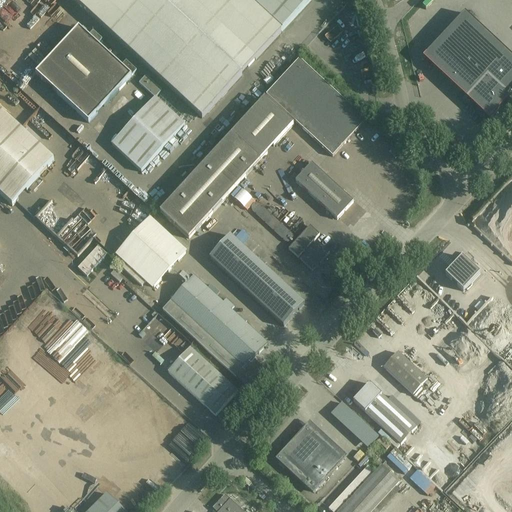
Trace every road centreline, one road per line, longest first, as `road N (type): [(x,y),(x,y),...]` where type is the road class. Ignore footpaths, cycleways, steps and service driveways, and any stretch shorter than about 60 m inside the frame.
road 1 (unclassified): [(219,454),(454,194)]
road 2 (unknown): [(373,207),(312,153),(292,150),(275,166),(274,180),(315,222),(338,230)]
road 3 (unclassified): [(454,194),(398,124),(365,0)]
road 4 (unknown): [(185,493),(98,476),(0,415)]
road 5 (unknown): [(307,357),(205,264)]
